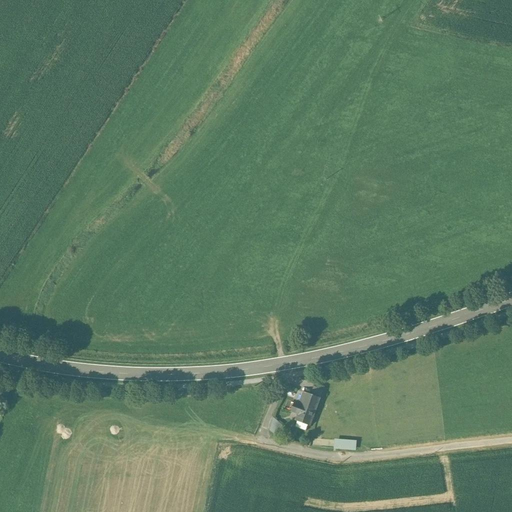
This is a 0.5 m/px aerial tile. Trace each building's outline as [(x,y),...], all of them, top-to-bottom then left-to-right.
[(324,386),(315,382),(311,393),(320,396),(324,386)] [(311,393),(303,390),(298,404),(301,405),(295,420),(308,425),(320,396),(311,393)] [(277,434),(283,423),(274,418),(268,430),(277,434)] [(238,441),(229,438),(225,449),(234,452),(238,441)] [(335,449),(357,450),(357,439),(335,439),(335,449)]
